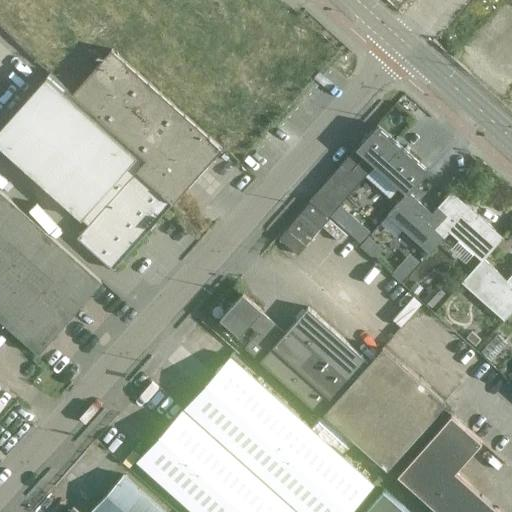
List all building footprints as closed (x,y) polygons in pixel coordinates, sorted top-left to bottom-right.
[(223,147),(111,46),(73,91),(72,92),(146,158),(136,169),(173,202),(206,166),(223,147)] [(72,92),(73,91),(50,71),(0,126),(0,144),(88,223),(77,236),(113,268),(173,202),(136,169),(146,158),(72,92)] [(358,146),(356,148),(374,164),(399,186),(387,199),(394,205),(405,192),(407,193),(408,191),(410,192),(430,170),(378,124),(358,146)] [(335,172),(310,200),(328,216),(374,164),(356,148),(335,172)] [(0,319),(38,353),(92,293),(103,281),(0,189),(0,319)] [(394,205),(386,214),(430,253),(444,237),(434,229),(448,215),(439,207),(433,213),(410,192),(408,191),(407,193),(405,192),(394,205)] [(448,215),(434,229),(444,237),(449,231),(474,252),(467,260),(474,266),(481,259),(482,260),(484,258),(485,259),(505,237),(453,191),(439,207),(448,215)] [(474,266),(461,281),(504,320),(507,317),(511,310),(511,298),(509,296),(511,292),(511,275),(508,280),(485,259),(484,258),(482,260),(481,259),(474,266)] [(244,291),(243,292),(220,317),(240,335),(250,324),(258,331),(245,346),(322,415),(324,413),(386,469),(446,402),(383,346),(370,360),(309,306),(286,331),(262,310),(264,309),(244,291)] [(197,511),(347,511),(374,482),(232,355),(138,459),(197,511)] [(399,473),(442,511),(505,511),(458,470),(484,440),(453,413),(399,473)] [(91,508),(94,511),(166,511),(123,473),(91,508)] [(411,511),(383,486),(360,511),(411,511)]
